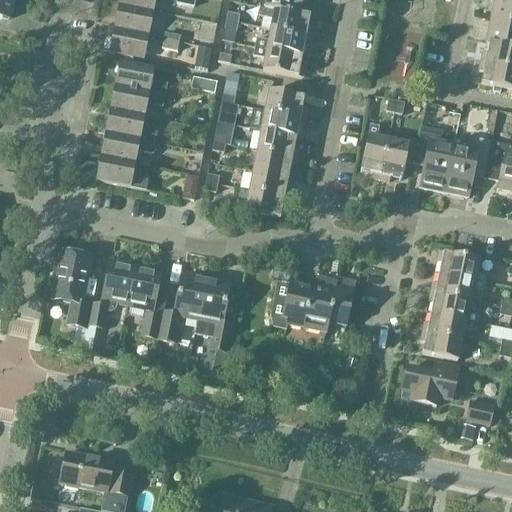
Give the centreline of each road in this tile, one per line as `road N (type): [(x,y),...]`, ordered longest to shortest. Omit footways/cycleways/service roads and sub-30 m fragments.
road 1 (residential): [(511,487),(11,372)]
road 2 (residential): [(40,212),(205,246),(303,244)]
road 3 (residential): [(351,0),(303,244)]
road 4 (residential): [(303,244),(363,241),(396,216),(511,233)]
road 5 (residential): [(511,108),(447,92),(442,77),(462,0)]
road 6 (residential): [(40,212),(45,76)]
